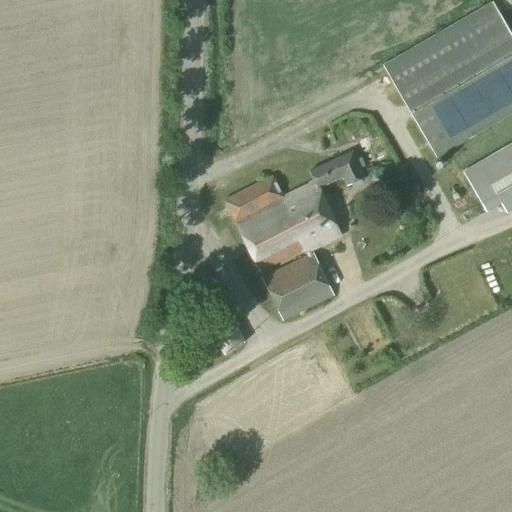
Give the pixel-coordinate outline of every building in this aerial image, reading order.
[(435,156),(511,112),(511,37),(492,3),(383,65),(435,156)] [(511,143),(462,172),(485,213),(500,204),(506,215),(511,211),(511,143)] [(313,182),(316,188),(342,177),(347,186),(350,185),(353,187),(360,184),(360,180),(363,178),(351,152),(309,172),(313,182)] [(316,188),(313,182),(282,197),(272,179),(224,202),(259,273),(304,251),(305,253),(339,236),(316,188)] [(511,221),(422,268),(438,300),(511,262),(511,221)] [(282,322),(333,296),(313,254),(261,279),(282,322)] [(212,335),(225,355),(245,343),(232,323),(212,335)]
